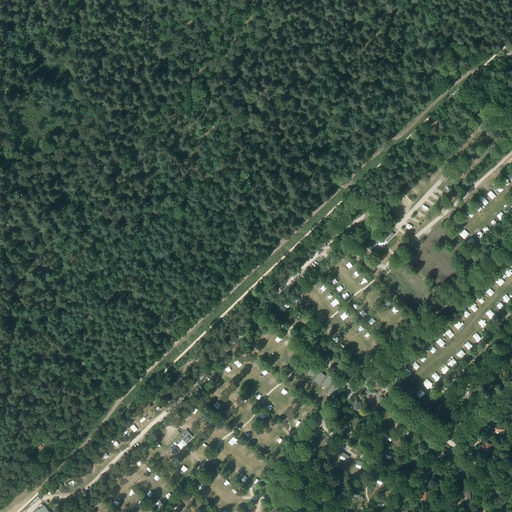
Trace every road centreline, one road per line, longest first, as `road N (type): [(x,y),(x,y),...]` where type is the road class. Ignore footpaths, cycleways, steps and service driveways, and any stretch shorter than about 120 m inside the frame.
road 1 (track): [(281,241),(10,511)]
road 2 (track): [(136,0),(281,241)]
road 3 (track): [(463,63),(281,241)]
